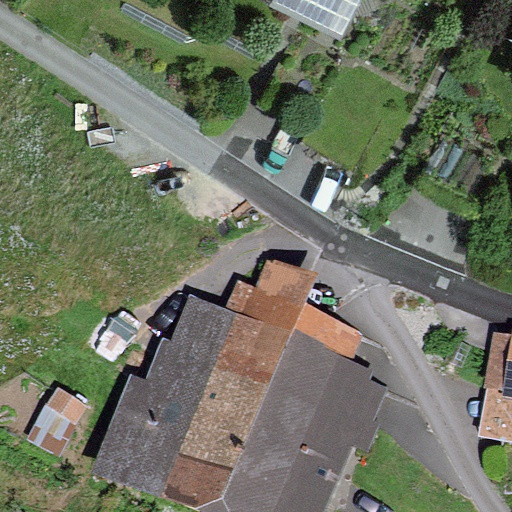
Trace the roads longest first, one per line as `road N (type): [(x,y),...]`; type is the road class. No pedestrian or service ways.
road 1 (residential): [(0,21),(356,262)]
road 2 (residential): [(356,262),(406,386),(503,511)]
road 3 (residential): [(356,262),(511,302)]
